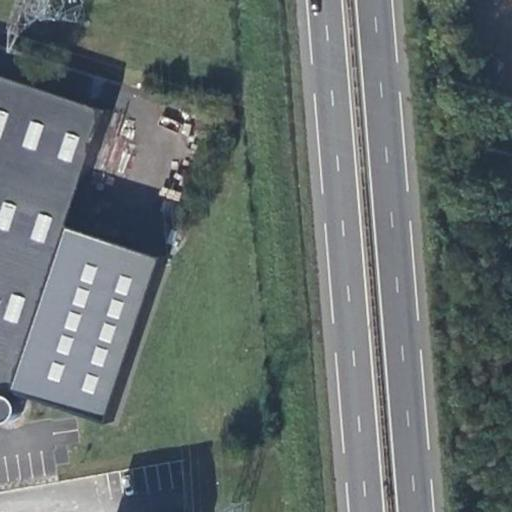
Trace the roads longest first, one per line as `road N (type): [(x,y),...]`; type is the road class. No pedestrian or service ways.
road 1 (trunk): [(325,0),(368,511)]
road 2 (trunk): [(417,511),(374,0)]
